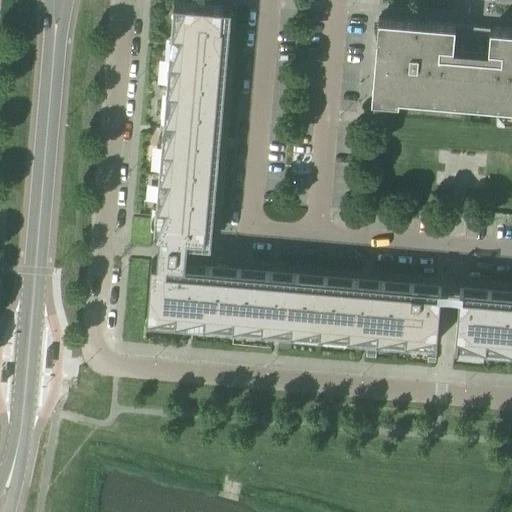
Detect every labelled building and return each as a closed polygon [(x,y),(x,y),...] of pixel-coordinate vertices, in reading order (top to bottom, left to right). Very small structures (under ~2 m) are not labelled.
[(201,237),(212,237),(231,5),(174,0),(171,34),(169,36),(167,38),(166,41),(166,43),(165,46),(166,49),(167,50),(168,52),(169,54),(163,121),(162,123),(160,125),(159,128),(158,130),(158,132),(159,136),(160,138),(162,141),(156,207),(153,210),(152,212),(151,214),(151,217),(151,220),(151,222),(152,224),(154,227),(154,233),(159,233),(157,261),(199,264),(201,237)] [(455,24),(378,18),(371,99),(399,101),(399,97),(511,106),(511,29),(490,27),(489,33),(455,30),(455,24)] [(441,285),(199,264),(157,261),(151,260),(146,318),(181,321),(182,323),(184,324),(186,325),(190,326),(192,326),(196,325),(198,325),(200,322),(268,328),(269,330),(271,331),(274,333),(276,333),(279,333),(282,333),(284,332),(287,330),(354,336),(356,338),(358,339),(360,340),(363,341),(365,341),(368,340),(371,339),(373,337),(436,343),(440,299),(441,285)] [(448,285),(441,285),(440,299),(447,300),(458,301),(459,286),(448,285)] [(511,290),(459,286),(458,301),(454,344),(511,348),(511,290)]
